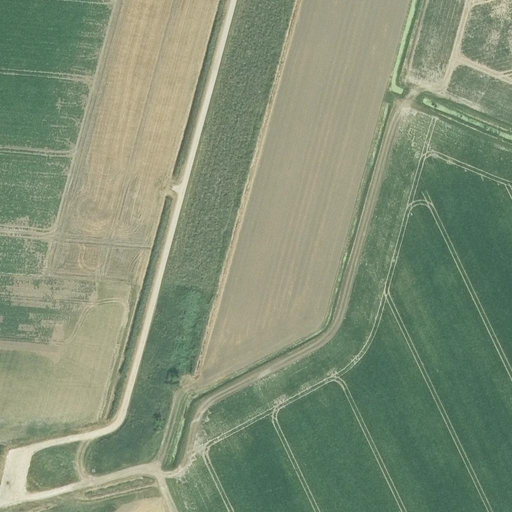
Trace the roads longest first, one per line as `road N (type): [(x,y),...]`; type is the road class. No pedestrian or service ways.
road 1 (unclassified): [(13,500),(22,453),(98,433),(122,413),(233,0)]
road 2 (unclassified): [(13,500),(147,471)]
